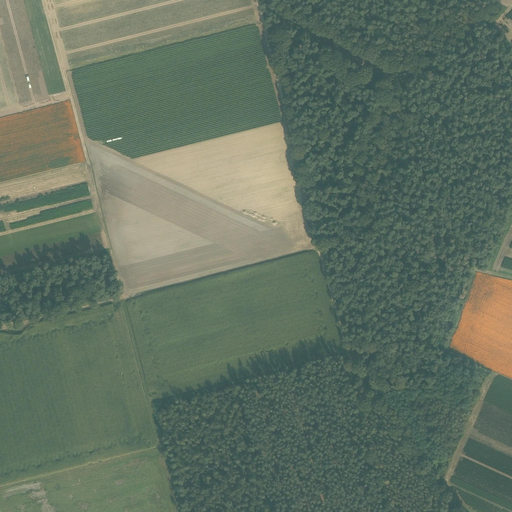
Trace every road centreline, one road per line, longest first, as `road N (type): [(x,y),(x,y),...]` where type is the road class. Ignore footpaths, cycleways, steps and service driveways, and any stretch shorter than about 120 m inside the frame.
road 1 (track): [(454,511),(353,357),(277,68)]
road 2 (track): [(124,296),(45,0)]
road 3 (track): [(180,511),(124,296)]
road 4 (track): [(124,296),(319,244)]
road 5 (track): [(511,278),(365,235),(319,244)]
road 6 (track): [(358,365),(393,511)]
road 7 (track): [(124,296),(0,328)]
